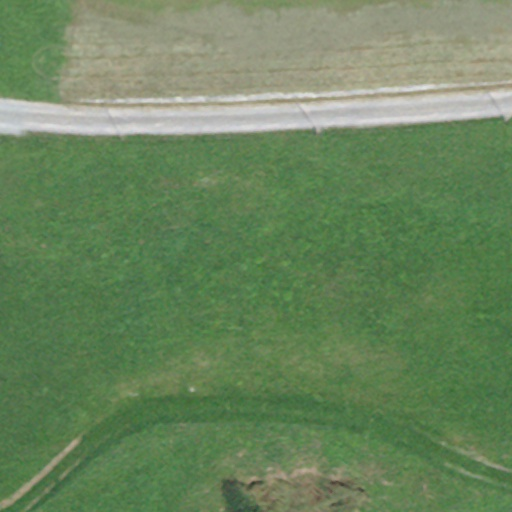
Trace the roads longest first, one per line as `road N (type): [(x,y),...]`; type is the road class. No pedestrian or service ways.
road 1 (track): [(8,511),(93,440),(161,410),(338,413),(511,477)]
road 2 (residential): [(511,102),(97,121),(0,115)]
